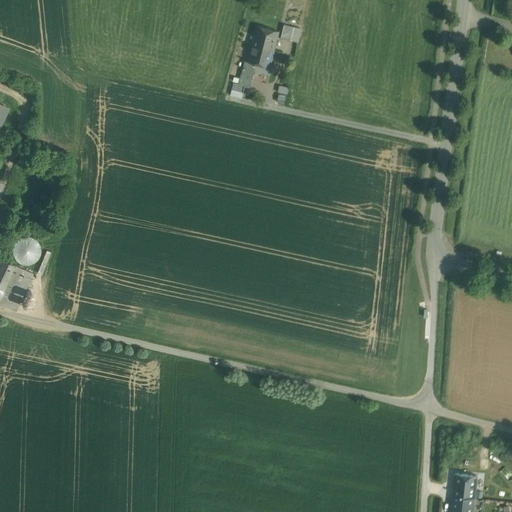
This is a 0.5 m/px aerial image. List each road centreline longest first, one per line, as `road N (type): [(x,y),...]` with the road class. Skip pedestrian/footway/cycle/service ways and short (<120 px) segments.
road 1 (unclassified): [(0,314),(427,410)]
road 2 (residential): [(464,0),(433,256)]
road 3 (unclassified): [(433,256),(427,410)]
